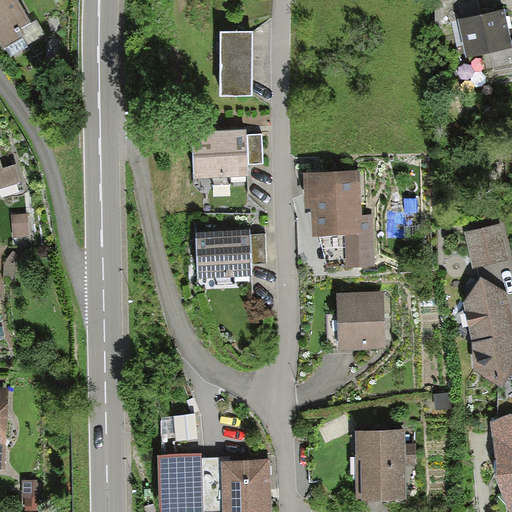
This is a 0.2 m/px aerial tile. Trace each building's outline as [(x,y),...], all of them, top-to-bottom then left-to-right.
[(0,0),(0,39),(26,26),(12,0),(0,0)] [(502,2),(463,9),(469,44),(509,36),(502,2)] [(221,96),(251,96),(251,32),(221,32),(221,96)] [(247,131),(193,133),(195,178),(249,176),(249,163),(264,162),(263,135),(247,136),(247,131)] [(511,183),(511,155),(481,157),(482,185),(511,183)] [(313,237),(319,236),(326,266),(347,265),(347,268),(376,266),(373,213),(363,214),(361,169),(302,172),(303,213),(312,213),(313,237)] [(426,201),(409,202),(410,215),(427,214),(426,201)] [(465,233),(473,267),(508,259),(500,225),(465,233)] [(250,229),(198,232),(200,276),(250,273),(249,264),(265,263),(264,235),(251,235),(250,229)] [(482,275),(463,303),(477,369),(502,387),(511,372),(511,314),(507,294),(482,275)] [(337,294),(338,348),(384,348),(383,293),(337,294)] [(435,394),(435,410),(450,410),(450,394),(435,394)] [(196,409),(176,410),(176,436),(196,435),(196,409)] [(511,511),(511,418),(491,420),(496,475),(499,483),(511,511)] [(405,498),(404,467),(416,467),(415,444),(404,444),(404,432),(356,432),(357,499),(405,498)] [(270,511),(270,454),(201,454),(201,451),(161,451),(161,508),(226,508),(225,511),(270,511)]
